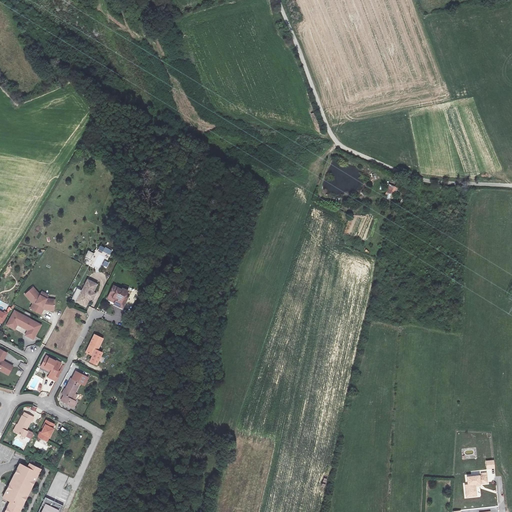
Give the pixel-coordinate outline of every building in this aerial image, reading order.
[(398,188),(390,183),(383,198),(389,199),(391,194),(396,193),(398,188)] [(100,245),(98,250),(110,256),(112,251),(100,245)] [(91,259),(93,253),(88,251),(85,257),(91,259)] [(94,265),(99,267),(104,258),(98,255),(94,265)] [(84,297),(87,298),(87,296),(90,297),(93,289),(91,288),(95,280),(87,276),(75,299),(81,302),(84,297)] [(114,285),(109,294),(115,298),(113,301),(113,302),(123,307),(124,305),(121,304),(128,290),(122,287),(121,288),(114,285)] [(41,294),(34,287),(26,293),(34,302),(31,308),(42,313),(45,308),(46,306),(48,307),(48,308),(55,309),(56,299),(48,298),(41,294)] [(39,325),(13,311),(5,325),(13,329),(15,324),(16,322),(27,328),(26,330),(24,335),(31,339),(39,325)] [(16,322),(15,324),(26,330),(27,328),(16,322)] [(93,352),(101,334),(92,329),(83,348),(93,352)] [(5,353),(0,350),(0,371),(6,375),(11,366),(1,361),(5,353)] [(50,367),(47,372),(55,376),(63,361),(46,352),(40,362),(50,367)] [(28,387),(40,392),(43,385),(40,384),(43,378),(33,374),(28,387)] [(72,397),(81,381),(72,376),(63,392),(72,397)] [(26,425),(32,415),(23,410),(13,429),(24,435),(28,427),(26,425)] [(50,424),(52,426),(54,421),(44,417),(33,439),(41,443),(50,424)] [(486,469),(495,469),(494,460),(486,461),(486,469)] [(2,500),(11,505),(22,511),(42,473),(34,469),(31,474),(19,467),(2,500)] [(481,474),(469,475),(470,483),(467,484),(468,490),(470,490),(471,495),(477,494),(475,483),(489,481),(488,474),(481,475),(481,474)] [(475,483),(477,494),(479,494),(478,484),(490,483),(489,481),(475,483)] [(60,503),(48,499),(41,511),(64,511),(68,505),(60,503)]
